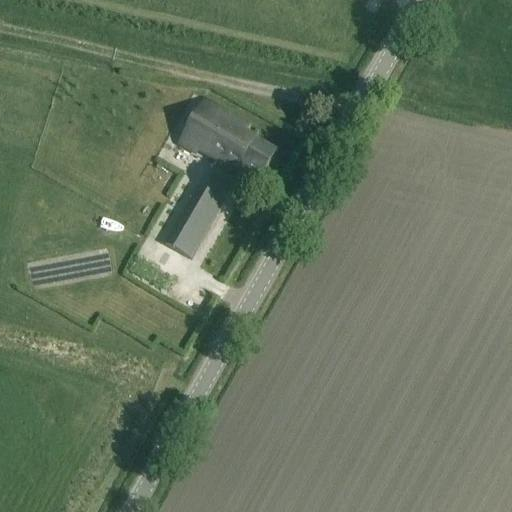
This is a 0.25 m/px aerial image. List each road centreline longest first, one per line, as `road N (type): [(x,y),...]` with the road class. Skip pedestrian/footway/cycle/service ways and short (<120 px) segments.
road 1 (tertiary): [(131,511),(422,0)]
road 2 (track): [(0,29),(360,109)]
